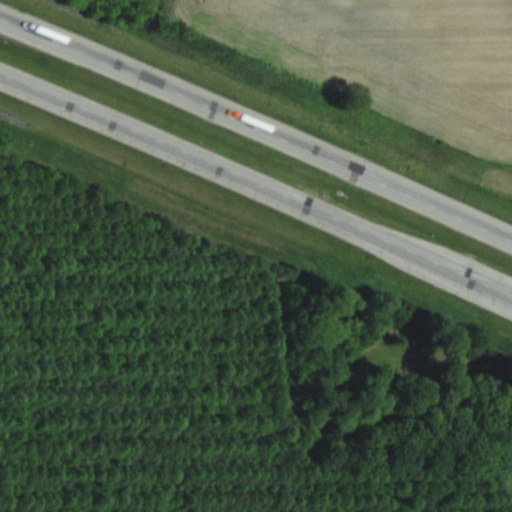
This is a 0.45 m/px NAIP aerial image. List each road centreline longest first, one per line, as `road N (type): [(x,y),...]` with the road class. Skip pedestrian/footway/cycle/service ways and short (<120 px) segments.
road 1 (trunk): [(0,71),(511,294)]
road 2 (trunk): [(511,238),(0,16)]
